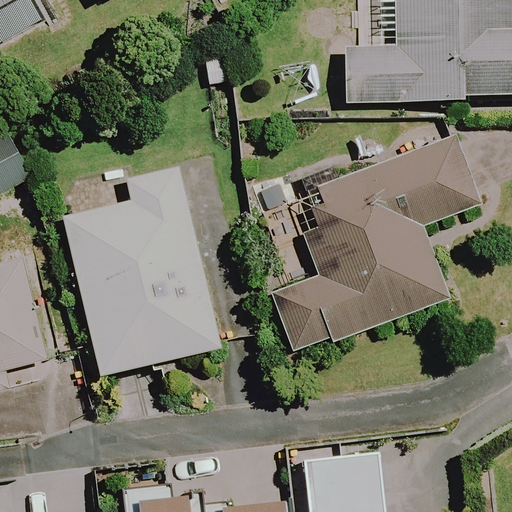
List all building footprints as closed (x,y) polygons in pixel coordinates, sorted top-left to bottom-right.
[(109,0),(0,0),(0,15),(26,0),(105,0),(106,2),(109,0)] [(511,0),(395,0),(398,50),(339,52),(341,111),(511,103),(511,0)] [(0,197),(29,183),(7,138),(0,141),(0,197)] [(480,211),(456,139),(301,188),(316,235),(304,239),(317,281),(273,295),(292,357),(448,307),(424,229),(480,211)] [(218,353),(175,173),(127,184),(132,207),(62,224),(99,381),(218,353)] [(46,365),(21,264),(0,268),(0,396),(10,394),(5,375),(46,365)] [(386,511),(377,456),(299,468),(305,511),(386,511)] [(210,511),(210,500),(137,507),(137,511),(281,511),(281,508),(228,511),(210,511)]
